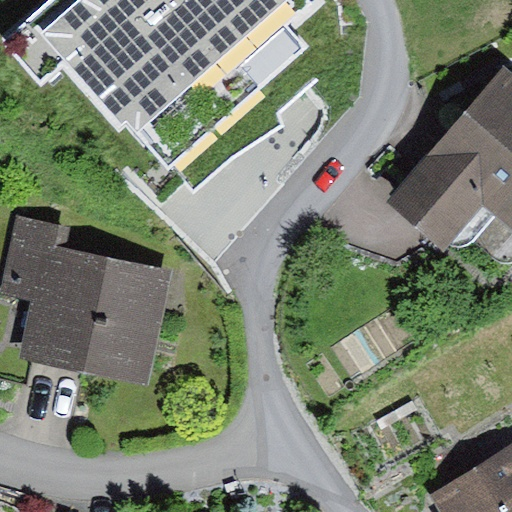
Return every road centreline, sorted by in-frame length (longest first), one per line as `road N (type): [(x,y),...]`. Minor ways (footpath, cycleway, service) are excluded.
road 1 (residential): [(396,51),(374,123),(263,263),(259,312),(272,442)]
road 2 (residential): [(272,442),(183,468),(65,469),(0,445)]
